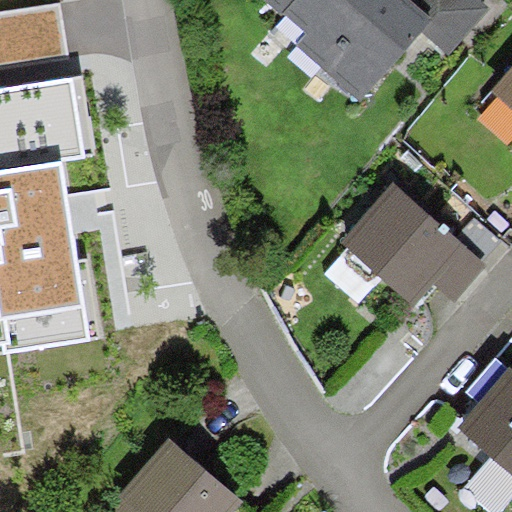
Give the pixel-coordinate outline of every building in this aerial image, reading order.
[(56,0),(55,0),(0,10),(0,66),(67,53),(56,0)] [(239,0),(273,28),(278,21),(295,0),(239,0)] [(397,0),(395,3),(392,0),(295,0),(278,21),(298,38),(288,50),(352,105),(413,34),(432,50),(471,4),(466,0),(397,0)] [(511,69),(483,104),(511,128),(511,69)] [(0,347),(96,329),(64,161),(100,154),(84,70),(0,86),(0,347)] [(457,247),(388,190),(338,250),(407,307),(457,247)] [(0,456),(30,451),(14,354),(0,356),(0,456)] [(511,379),(494,365),(443,425),(511,483),(511,379)] [(228,511),(240,500),(175,441),(121,500),(133,511),(228,511)]
